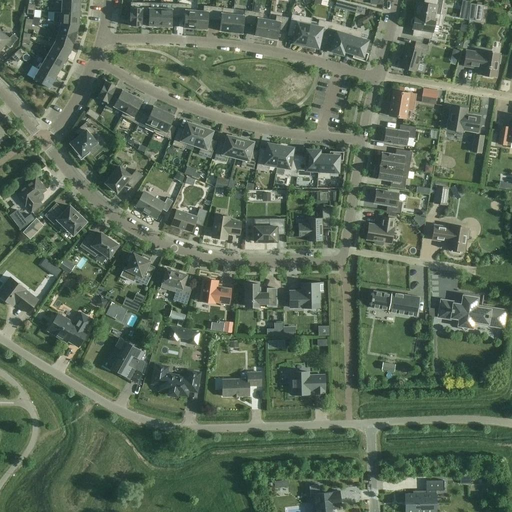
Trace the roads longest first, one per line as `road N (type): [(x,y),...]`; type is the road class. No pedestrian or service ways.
road 1 (residential): [(370,424),(204,430),(140,421),(0,338)]
road 2 (residential): [(346,250),(338,260),(192,256),(108,213),(43,142)]
road 3 (residential): [(362,141),(264,131),(174,104),(94,63)]
road 4 (residential): [(102,39),(214,42),(376,78)]
road 5 (residential): [(511,425),(370,424)]
road 6 (residential): [(511,97),(376,78)]
road 7 (residential): [(346,250),(476,273)]
